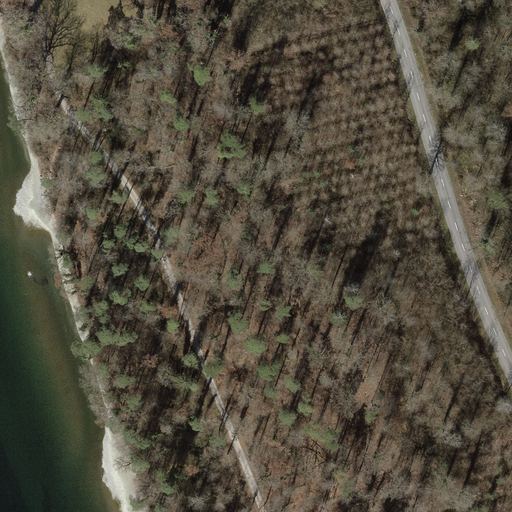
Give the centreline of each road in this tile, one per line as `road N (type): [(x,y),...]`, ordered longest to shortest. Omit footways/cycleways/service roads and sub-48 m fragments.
road 1 (track): [(264,511),(141,206),(75,123)]
road 2 (tertiary): [(511,369),(461,240),(388,0)]
road 3 (track): [(75,123),(52,78),(34,0)]
